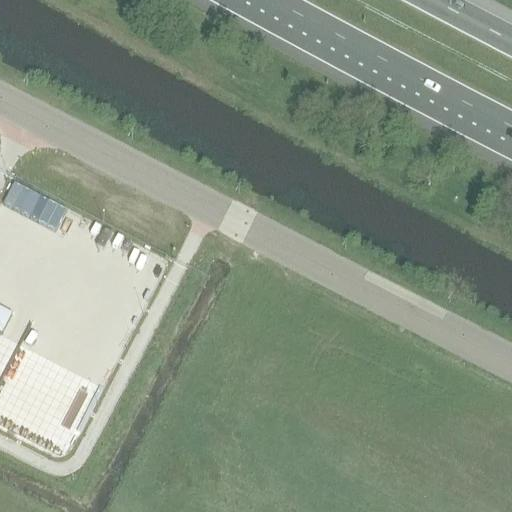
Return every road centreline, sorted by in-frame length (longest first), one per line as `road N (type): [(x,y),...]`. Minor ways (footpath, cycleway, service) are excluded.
road 1 (unclassified): [(0,99),(511,364)]
road 2 (motorway): [(276,0),(511,129)]
